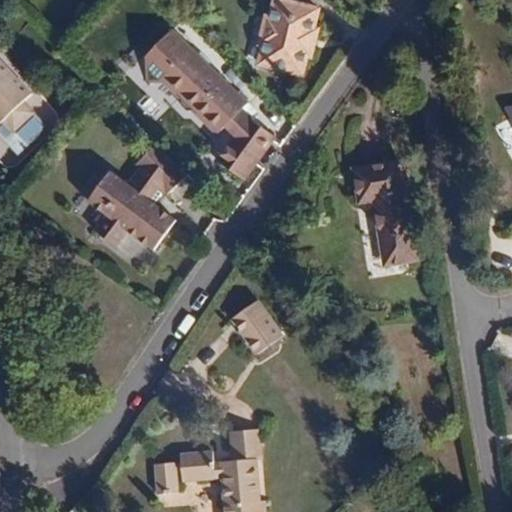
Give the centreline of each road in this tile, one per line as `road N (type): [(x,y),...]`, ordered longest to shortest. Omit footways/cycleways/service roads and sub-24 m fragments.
road 1 (residential): [(402,0),(106,430),(57,466),(9,473)]
road 2 (unclassified): [(465,309),(408,0)]
road 3 (unclassified): [(501,511),(465,309)]
